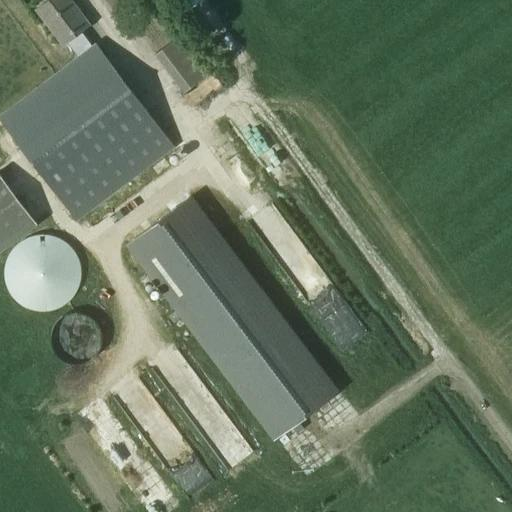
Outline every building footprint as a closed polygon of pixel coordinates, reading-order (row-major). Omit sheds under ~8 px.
[(70,0),(49,0),(36,10),(63,46),(66,43),(77,57),(0,115),(0,121),(77,222),(175,148),(95,43),(91,46),(81,32),(90,25),(70,0)] [(211,73),(182,34),(155,55),(184,93),(211,73)] [(0,253),(37,225),(0,175),(0,253)] [(191,191),(126,238),(274,438),(336,387),(311,351),(191,191)] [(276,206),(250,223),(282,272),(308,255),(276,206)] [(73,273),(74,266),(74,259),(71,252),(68,246),(64,242),(60,238),(53,235),(49,233),(42,232),(35,232),(29,233),(23,236),(17,241),(13,244),(9,250),(7,257),(6,264),(6,271),(8,277),(11,284),(14,289),(20,294),(25,297),(30,299),(38,300),(45,300),(52,298),(58,295),(63,291),(68,285),(71,279),(73,273)] [(352,317),(335,332),(349,348),(366,333),(352,317)] [(161,374),(228,471),(253,453),(187,357),(161,374)] [(193,494),(215,477),(145,389),(138,395),(142,400),(137,404),(140,407),(131,415),(193,494)]
